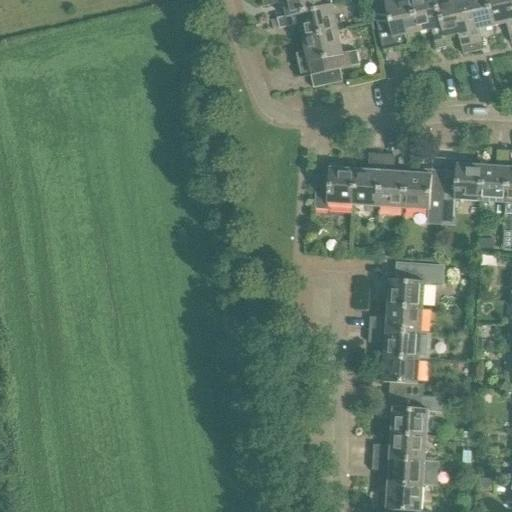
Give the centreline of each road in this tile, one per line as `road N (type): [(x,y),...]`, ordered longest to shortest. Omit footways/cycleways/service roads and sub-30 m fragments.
road 1 (residential): [(511,113),(282,118),(267,107),(224,0)]
road 2 (residential): [(358,511),(347,270)]
